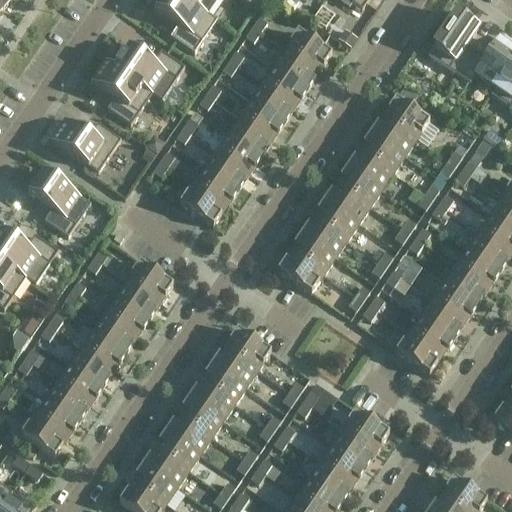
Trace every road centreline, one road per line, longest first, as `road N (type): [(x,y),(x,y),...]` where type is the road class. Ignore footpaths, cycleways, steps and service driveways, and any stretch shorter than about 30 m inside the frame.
road 1 (residential): [(68,511),(418,0)]
road 2 (residential): [(385,511),(511,326)]
road 3 (residential): [(0,155),(110,0)]
